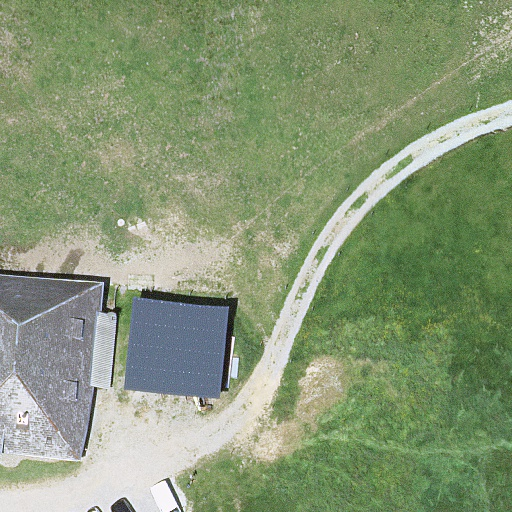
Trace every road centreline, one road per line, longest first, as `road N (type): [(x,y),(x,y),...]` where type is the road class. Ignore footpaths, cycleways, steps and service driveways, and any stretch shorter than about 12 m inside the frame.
road 1 (track): [(511,111),(402,164),(347,214),(300,293),(260,390),(207,445)]
road 2 (track): [(58,511),(207,445)]
